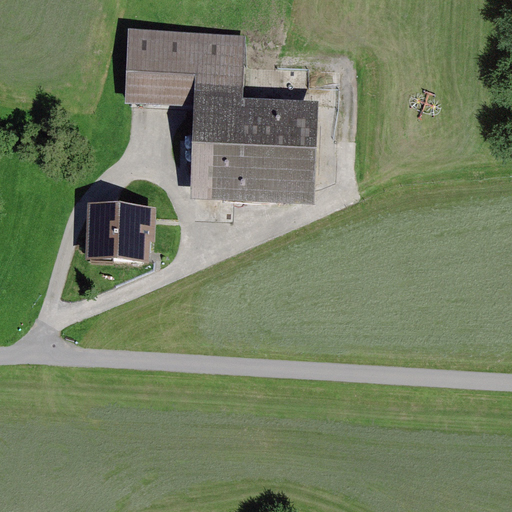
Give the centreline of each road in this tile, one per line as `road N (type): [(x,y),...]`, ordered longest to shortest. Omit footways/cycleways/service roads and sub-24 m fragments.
road 1 (track): [(256,67),(337,71),(338,198),(45,328),(43,357)]
road 2 (unclassified): [(0,357),(511,384)]
road 3 (track): [(172,128),(91,194),(72,229),(45,328)]
